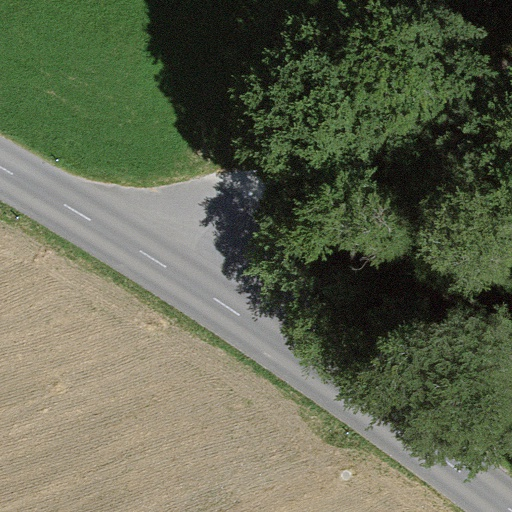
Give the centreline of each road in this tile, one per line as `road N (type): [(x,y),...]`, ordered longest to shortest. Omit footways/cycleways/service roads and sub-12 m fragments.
road 1 (tertiary): [(511,511),(303,356),(0,167)]
road 2 (track): [(150,255),(272,178),(511,77)]
